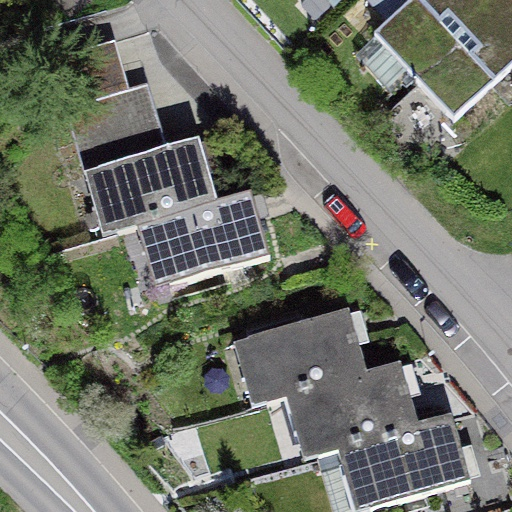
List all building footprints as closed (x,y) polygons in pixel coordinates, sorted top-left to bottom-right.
[(497,0),(370,0),(391,22),(374,37),(413,79),(497,0)] [(511,70),(511,3),(509,0),(497,0),(413,79),(456,124),(511,70)] [(121,97),(107,46),(53,62),(67,112),(121,97)] [(75,140),(155,117),(147,89),(121,97),(67,112),(75,140)] [(155,117),(75,140),(85,175),(99,171),(166,152),(155,117)] [(151,225),(218,206),(199,142),(166,152),(99,171),(117,235),(151,225)] [(218,206),(151,225),(170,289),(270,260),(252,196),(218,206)] [(300,397),(367,378),(348,314),(248,343),(267,407),(300,397)] [(367,378),(300,397),(319,459),(352,450),(418,430),(400,368),(367,378)] [(418,430),(352,450),(369,511),(376,511),(471,484),(452,420),(418,430)]
